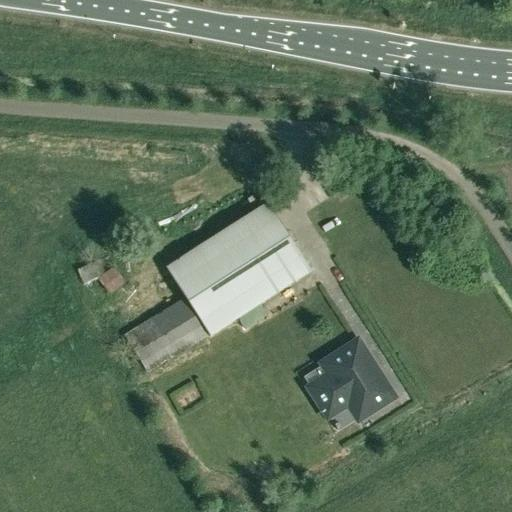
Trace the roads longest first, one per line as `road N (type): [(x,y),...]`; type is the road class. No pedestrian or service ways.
road 1 (unclassified): [(511,259),(468,191),(426,152),(378,136),(323,125),(0,107)]
road 2 (motorway): [(72,0),(511,71)]
